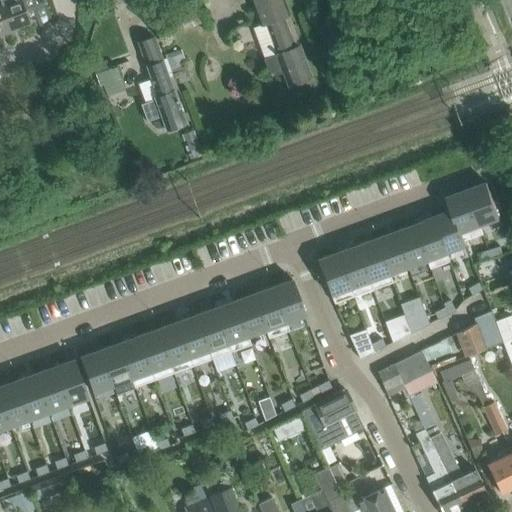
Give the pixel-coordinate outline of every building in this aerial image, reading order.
[(0,0),(0,8),(8,29),(29,22),(25,10),(46,2),(45,0),(0,0)] [(191,0),(174,7),(178,19),(182,29),(203,22),(194,0),(191,0)] [(283,0),(249,0),(259,25),(266,23),(276,51),(273,52),(274,54),(263,58),(270,77),(284,72),(289,85),(309,77),(298,45),(293,47),(282,16),(289,14),(283,0)] [(185,122),(168,76),(172,75),(166,58),(162,59),(154,37),(138,43),(157,96),(154,97),(154,98),(141,104),(147,121),(161,117),(166,130),(185,122)] [(180,49),(164,54),(166,58),(172,75),(173,79),(188,74),(186,69),(187,68),(180,49)] [(194,129),(184,133),(193,157),(203,153),(194,129)] [(499,217),(486,182),(467,189),(480,224),(499,217)] [(480,224),(467,189),(446,197),(451,210),(452,210),(460,232),(461,231),(464,241),(483,234),(480,224)] [(460,232),(452,210),(451,210),(434,217),(446,251),(466,244),(464,241),(461,231),(460,232)] [(446,251),(434,217),(413,224),(425,259),(429,269),(450,261),(446,251)] [(425,259),(413,224),(394,231),(407,266),(425,259)] [(407,266),(394,231),(376,238),(389,273),(407,266)] [(389,273),(376,238),(356,245),(372,289),(392,282),(389,273)] [(372,289),(356,245),(337,252),(353,296),(372,289)] [(500,246),(488,250),(491,257),(502,254),(500,246)] [(491,257),(488,250),(477,253),(479,261),(491,257)] [(353,296),(337,252),(317,259),(334,303),(353,296)] [(292,279),(273,286),(285,321),(289,330),(290,333),(309,326),(305,314),(292,279)] [(482,289),(478,282),(468,288),(472,295),(482,289)] [(285,321),(273,286),(252,294),(264,329),(268,338),(289,330),(285,321)] [(264,329),(252,294),(234,300),(247,335),(264,329)] [(247,335),(234,300),(214,308),(230,352),(250,344),(247,335)] [(448,314),(455,310),(450,300),(442,303),(444,307),(448,314)] [(437,319),(448,314),(444,307),(434,312),(437,319)] [(230,352),(214,308),(195,315),(211,359),(230,352)] [(491,310),(475,316),(477,322),(488,347),(501,341),(495,321),(491,310)] [(425,316),(423,312),(405,319),(410,333),(429,324),(425,316)] [(211,359),(195,315),(176,322),(192,366),(211,359)] [(511,319),(510,315),(495,321),(501,341),(511,369),(511,319)] [(410,333),(405,319),(404,317),(385,324),(392,342),(410,333)] [(192,366),(176,322),(157,329),(173,373),(192,366)] [(474,322),(456,332),(465,356),(488,347),(477,322),(474,322)] [(173,373),(157,329),(145,333),(138,336),(154,380),(173,373)] [(349,336),(359,358),(373,351),(365,330),(349,336)] [(154,380),(138,336),(118,343),(135,387),(154,380)] [(422,349),(422,350),(427,361),(455,350),(449,336),(442,339),(424,349),(422,349)] [(385,345),(381,338),(371,344),(374,351),(385,345)] [(118,343),(99,350),(112,384),(115,394),(135,387),(118,343)] [(112,384),(99,350),(79,357),(92,392),(112,384)] [(74,359),(53,366),(67,404),(87,397),(74,359)] [(461,375),(474,370),(470,359),(455,365),(459,376),(461,375)] [(404,388),(393,365),(377,373),(387,396),(404,388)] [(53,366),(34,373),(48,411),(67,404),(53,366)] [(34,373),(15,380),(29,418),(48,411),(34,373)] [(15,380),(0,385),(0,398),(10,425),(29,418),(15,380)] [(332,387),(328,380),(317,386),(321,393),(332,387)] [(344,389),(301,411),(311,431),(321,450),(364,429),(355,410),(344,389)] [(312,397),(309,390),(298,395),(301,403),(312,397)] [(486,394),(479,397),(483,406),(490,403),(486,394)] [(0,398),(0,428),(10,425),(0,398)] [(295,406),(291,399),(280,404),(284,411),(295,406)] [(490,403),(483,406),(489,420),(499,415),(493,402),(490,403)] [(271,403),(259,407),(265,421),(276,416),(273,408),(271,403)] [(233,418),(230,410),(219,414),(222,422),(233,418)] [(301,414),(273,427),(279,440),(307,427),(301,414)] [(499,415),(489,420),(496,434),(506,429),(499,415)] [(214,425),(211,417),(200,421),(202,429),(214,425)] [(257,425),(254,418),(243,423),(246,430),(257,425)] [(194,432),(192,424),(180,428),(183,436),(194,432)] [(424,429),(415,433),(424,451),(432,469),(431,473),(425,477),(441,511),(455,511),(462,509),(429,439),(424,429)] [(440,434),(429,439),(462,509),(488,497),(475,469),(460,476),(440,434)] [(456,435),(445,439),(459,471),(469,466),(456,435)] [(169,446),(166,438),(155,443),(158,450),(169,446)] [(468,440),(474,452),(480,452),(482,449),(481,440),(468,440)] [(93,447),(96,455),(107,450),(104,443),(93,447)] [(150,453),(147,445),(136,450),(139,457),(150,453)] [(487,464),(491,474),(500,492),(511,486),(511,453),(509,448),(496,454),(498,458),(487,464)] [(87,458),(84,450),(73,455),(75,462),(87,458)] [(127,453),(115,457),(118,465),(130,460),(127,453)] [(68,465),(65,457),(54,461),(56,469),(68,465)] [(49,472),(46,464),(34,468),(37,476),(49,472)] [(317,510),(312,511),(332,511),(327,501),(340,495),(336,486),(330,471),(328,467),(313,474),(320,488),(309,493),(317,510)] [(339,467),(330,471),(336,486),(346,481),(339,467)] [(29,479),(27,471),(15,475),(18,483),(29,479)] [(71,486),(66,473),(30,486),(35,500),(71,486)] [(0,489),(10,486),(8,478),(0,481),(0,489)] [(205,486),(209,495),(215,511),(240,511),(231,487),(218,492),(217,490),(225,487),(223,482),(215,485),(214,482),(205,486)] [(368,490),(361,492),(343,501),(348,511),(350,511),(360,508),(361,511),(393,511),(382,488),(369,494),(368,490)] [(25,511),(34,508),(27,490),(10,497),(16,511),(25,511)] [(261,511),(278,511),(272,497),(258,504),(261,511)] [(211,511),(206,498),(183,508),(185,511),(211,511)]
